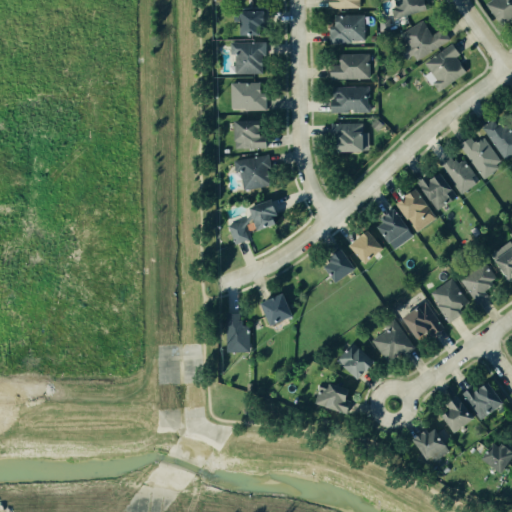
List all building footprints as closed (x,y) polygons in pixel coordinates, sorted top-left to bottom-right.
[(328,0),(328,7),(359,8),(359,0),(328,0)] [(430,0),(433,7),(393,21),(389,9),(394,7),(391,0),(430,0)] [(511,0),(490,0),(485,4),(500,26),(511,17),(511,0)] [(236,9),(235,33),(256,33),(256,9),(236,9)] [(363,14),(365,43),(329,45),(328,26),(334,25),(334,15),(363,14)] [(447,39),(414,62),(394,36),(422,16),(436,36),(442,32),(447,39)] [(228,43),(229,73),(261,72),(260,41),(228,43)] [(422,63),(448,44),(455,53),(450,57),(462,73),(437,93),(429,82),(434,80),(422,63)] [(369,51),(369,80),(326,80),(325,68),(337,68),(337,52),(369,51)] [(228,80),(229,110),(264,109),(263,92),(255,92),(255,79),(228,80)] [(368,88),(369,114),(327,115),(328,89),(368,88)] [(511,101),(502,108),(511,125),(511,101)] [(230,116),(230,151),(267,149),(266,136),(256,137),(254,115),(230,116)] [(511,152),(503,159),(477,123),(488,115),(498,127),(503,123),(511,135),(511,152)] [(359,120),(361,150),(325,151),(325,121),(359,120)] [(482,179),(457,143),(467,137),(472,143),(480,137),(501,165),(482,179)] [(231,158),(236,192),(271,186),(265,154),(231,158)] [(460,195),(436,162),(446,155),(450,161),(457,156),(478,183),(460,195)] [(455,197),(436,211),(416,182),(434,169),(455,197)] [(434,218),(410,185),(389,200),(414,233),(434,218)] [(267,195),(278,220),(245,234),(247,239),(233,245),(225,223),(246,214),(243,205),(267,195)] [(407,230),(388,245),(369,218),(388,205),(407,230)] [(345,243),(361,265),(381,250),(365,229),(345,243)] [(511,246),(508,241),(489,256),(506,279),(511,274),(511,246)] [(354,270),(332,285),(317,260),(338,246),(354,270)] [(458,278),(476,305),(487,298),(482,291),(492,283),(479,264),(458,278)] [(449,277),(462,296),(450,306),(458,316),(448,323),(427,293),(449,277)] [(279,291),(289,314),(264,326),(255,302),(279,291)] [(398,319),(411,337),(425,328),(430,335),(442,327),(423,301),(398,319)] [(222,309),(223,353),(249,352),(248,317),(237,317),(237,308),(222,309)] [(369,342),(385,365),(411,348),(392,319),(384,324),(388,330),(369,342)] [(350,342),(368,362),(347,381),(329,361),(350,342)] [(461,392),(477,419),(501,403),(483,377),(461,392)] [(312,404),(343,411),(346,401),(340,399),(343,389),(319,382),(312,404)] [(433,411),(448,434),(469,418),(453,397),(433,411)] [(406,436),(418,458),(443,446),(429,423),(406,436)] [(511,454),(495,474),(470,449),(487,430),(511,454)]
